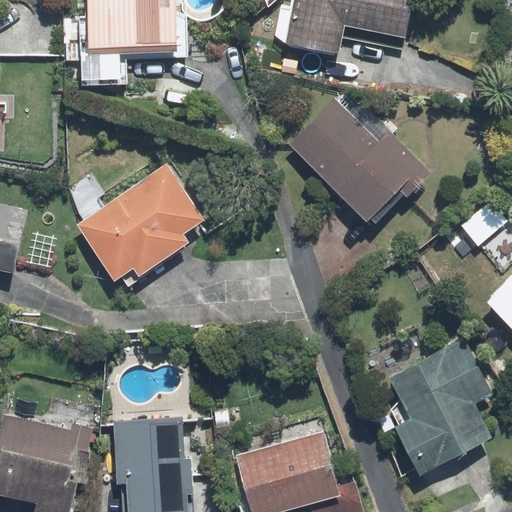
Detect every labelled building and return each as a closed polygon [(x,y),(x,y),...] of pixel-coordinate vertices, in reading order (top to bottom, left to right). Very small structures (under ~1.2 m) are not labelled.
[(172,0),(80,0),(81,50),(172,50),(172,0)] [(336,39),(403,54),(414,0),(288,0),(278,47),(332,59),(336,39)] [(288,147),(360,223),(390,195),(399,202),(428,175),(347,91),(288,147)] [(68,225),(106,285),(128,271),(131,277),(182,244),(176,237),(200,222),(163,165),(68,225)] [(0,273),(8,275),(26,213),(0,206),(0,273)] [(511,275),(480,304),(511,337),(511,275)] [(391,427),(416,478),(489,443),(471,407),(489,398),(461,340),(381,379),(402,422),(391,427)] [(0,415),(0,499),(31,506),(30,511),(65,511),(71,483),(62,482),(73,453),(84,456),(91,431),(72,425),(70,434),(0,415)] [(182,511),(179,417),(108,420),(111,487),(119,487),(120,511),(182,511)] [(317,431),(229,457),(244,511),(281,511),(306,505),(308,511),(361,511),(353,481),(334,487),(317,431)]
